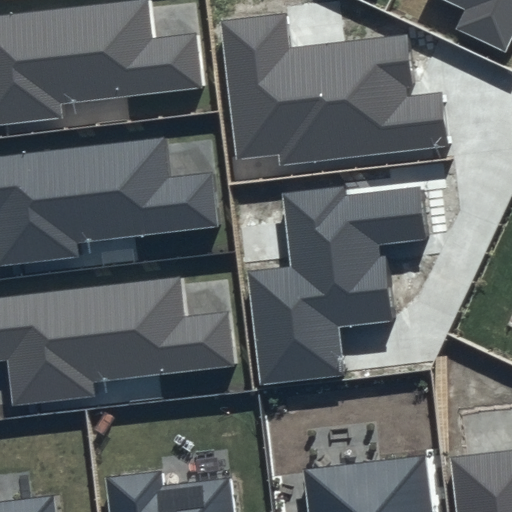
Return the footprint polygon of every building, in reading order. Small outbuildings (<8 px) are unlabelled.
[(148,0),(124,0),(0,13),(0,124),(61,118),(60,102),(203,87),(198,32),(153,37),(148,0)] [(511,0),(443,0),(465,10),(457,29),(506,52),(511,38),(511,0)] [(285,13),(220,19),(234,161),(279,156),(280,166),(448,150),(442,95),(413,98),(407,35),(289,46),(285,13)] [(163,138),(0,155),(0,266),(76,259),(75,243),(218,228),(213,173),(168,178),(163,138)] [(345,187),(283,193),(290,265),(247,269),(258,385),(345,377),(340,328),(393,323),(386,254),(380,255),(379,244),(427,239),(422,187),(346,195),(345,187)] [(179,275),(0,294),(0,359),(6,359),(11,404),(92,396),(91,380),(234,365),(228,310),(183,315),(179,275)] [(511,511),(511,450),(450,457),(455,511),(511,511)] [(430,511),(424,454),(303,468),(308,511),(430,511)] [(160,471),(106,477),(109,511),(232,511),(229,479),(161,486),(160,471)] [(55,511),(53,495),(0,500),(0,511),(55,511)]
